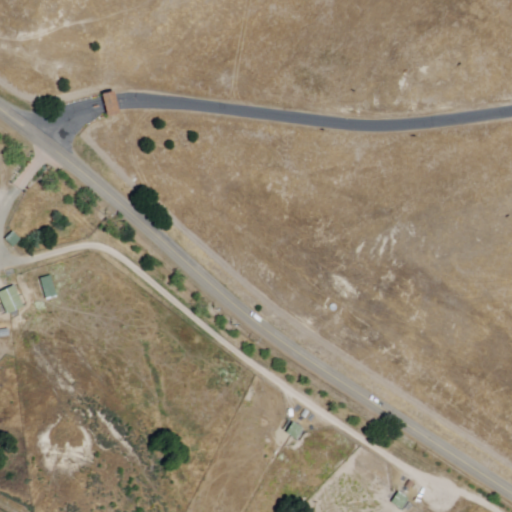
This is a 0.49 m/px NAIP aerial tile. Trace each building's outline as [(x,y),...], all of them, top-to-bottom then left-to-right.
[(117,115),(113,92),(100,94),(104,117),(117,115)] [(44,300),(38,280),(48,277),(54,297),(44,300)] [(0,292),(15,285),(26,307),(9,316),(0,298),(0,292)] [(285,434),(292,423),(302,429),(295,440),(285,434)] [(390,504),(396,493),(407,499),(400,510),(390,504)]
